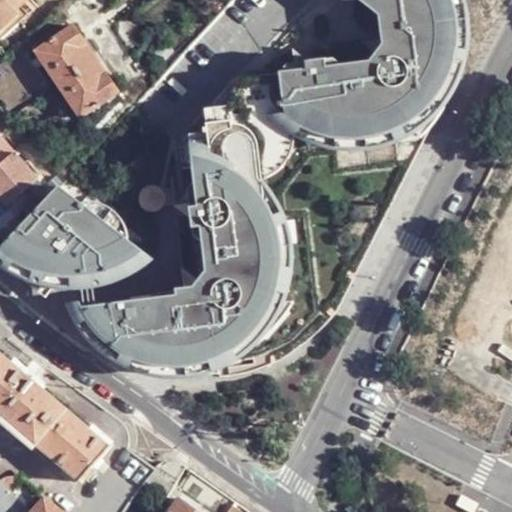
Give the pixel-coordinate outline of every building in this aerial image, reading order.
[(32,0),(33,0),(32,0),(0,0),(0,37),(24,15),(18,7),(26,0),(32,0)] [(353,0),(358,3),(379,20),(383,50),(371,67),(342,70),(334,64),(288,69),(281,78),(235,84),(238,110),(215,113),(206,114),(208,133),(205,133),(205,136),(191,138),(194,172),(196,185),(189,195),(195,240),(204,247),(208,276),(196,292),(178,294),(178,300),(82,313),(89,325),(98,336),(109,347),(120,356),(131,363),(154,360),(156,369),(218,361),(219,369),(232,362),(244,355),(255,346),(251,342),(277,308),(284,307),(287,297),(289,289),(290,281),(276,282),(268,222),(256,223),(252,195),(259,186),(258,184),(252,179),(289,132),(294,136),(296,138),(303,129),(333,125),(334,140),(394,133),(396,144),(410,136),(421,128),(430,121),(438,112),(446,102),(451,92),(456,82),(460,70),(463,57),(464,45),(464,33),(462,20),(459,7),(456,0),(353,0)] [(82,119),(121,93),(77,27),(38,53),(82,119)] [(214,108),(215,113),(238,110),(235,84),(214,108)] [(334,140),(333,125),(303,129),(296,138),(305,144),(334,140)] [(0,205),(2,208),(39,180),(0,128),(0,205)] [(293,138),(294,136),(289,132),(252,179),(258,184),(259,182),(262,184),(269,182),(278,177),(284,171),(291,162),(294,151),(295,141),(293,138)] [(384,148),(396,144),(394,133),(334,140),(335,152),(342,153),(353,152),(369,151),(384,148)] [(184,173),(194,172),(191,138),(181,149),(184,173)] [(267,192),(259,186),(252,195),(256,223),(268,222),(276,282),(290,281),(291,272),(292,262),(290,247),(287,232),(282,220),(271,222),(267,192)] [(82,208),(61,191),(0,256),(0,260),(13,270),(20,262),(58,290),(60,288),(63,290),(78,291),(97,289),(116,284),(135,275),(151,261),(129,244),(82,208)] [(90,206),(82,208),(129,244),(129,240),(128,234),(125,226),(119,218),(111,212),(100,207),(90,206)] [(55,294),(58,290),(20,262),(13,270),(39,291),(55,294)] [(296,305),(284,307),(277,308),(251,342),(255,346),(259,348),(263,345),(270,339),(277,332),(284,324),(290,315),(296,305)] [(0,412),(39,446),(85,484),(117,445),(96,427),(92,431),(0,354),(0,412)] [(219,369),(218,361),(156,369),(154,360),(131,363),(132,367),(141,371),(152,374),(165,377),(179,378),(192,378),(207,375),(219,371),(219,369)] [(0,420),(35,450),(39,446),(0,412),(0,420)] [(189,469),(178,461),(161,472),(154,478),(147,486),(168,500),(189,469)] [(0,505),(3,502),(11,494),(0,482),(0,505)] [(12,511),(29,511),(11,494),(3,502),(12,511)] [(59,511),(46,500),(40,508),(36,511),(59,511)] [(196,511),(181,501),(172,511),(196,511)] [(0,505),(0,511),(12,511),(3,502),(0,505)]
